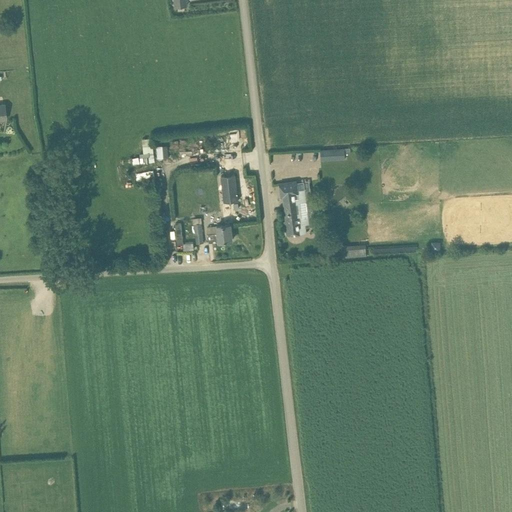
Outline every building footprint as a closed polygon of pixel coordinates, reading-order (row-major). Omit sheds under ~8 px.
[(153,160),(153,138),(143,138),(144,155),(151,155),(151,160),(153,160)] [(157,145),(158,157),(169,157),(169,145),(157,145)] [(345,148),(336,148),(336,160),(346,159),(345,148)] [(136,173),(137,180),(155,177),(154,170),(136,173)] [(235,175),(225,176),(222,177),(225,203),(238,202),(235,175)] [(305,224),(309,224),(305,189),(298,190),(297,181),(280,183),(281,193),(283,192),(285,212),(283,212),(287,236),(306,233),(305,224)] [(194,224),(197,244),(204,243),(202,223),(194,224)] [(208,227),(209,242),(232,240),(230,224),(217,226),(208,227)] [(366,244),(341,246),(341,257),(366,255),(366,244)]
